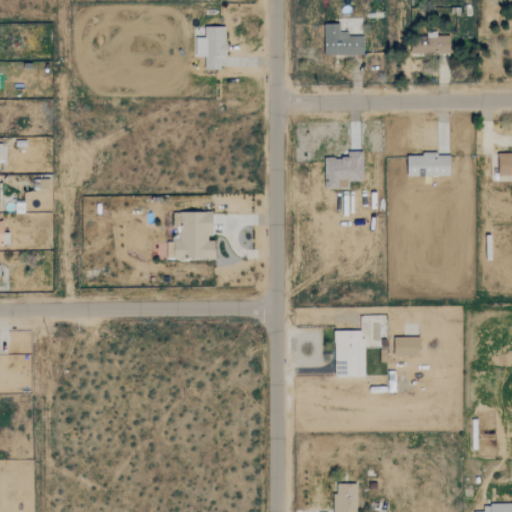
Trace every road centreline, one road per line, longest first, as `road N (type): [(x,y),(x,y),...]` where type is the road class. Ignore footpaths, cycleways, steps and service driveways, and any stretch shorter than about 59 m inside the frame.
road 1 (residential): [(274,511),(274,0)]
road 2 (residential): [(274,306),(0,309)]
road 3 (residential): [(275,107),(511,103)]
